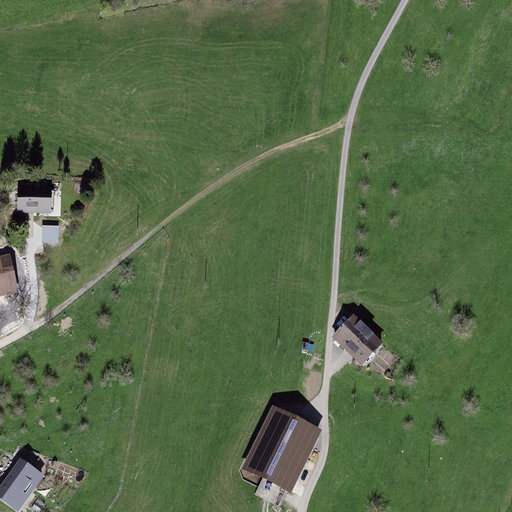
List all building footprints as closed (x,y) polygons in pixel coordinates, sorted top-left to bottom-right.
[(56,192),(21,192),(21,216),(56,216),(56,192)] [(7,254),(0,255),(0,294),(17,290),(7,254)] [(380,345),(349,318),(332,337),(363,364),(380,345)] [(285,409),(259,465),(297,482),(318,436),(309,432),(314,422),(285,409)] [(43,476),(20,461),(2,489),(25,503),(43,476)]
